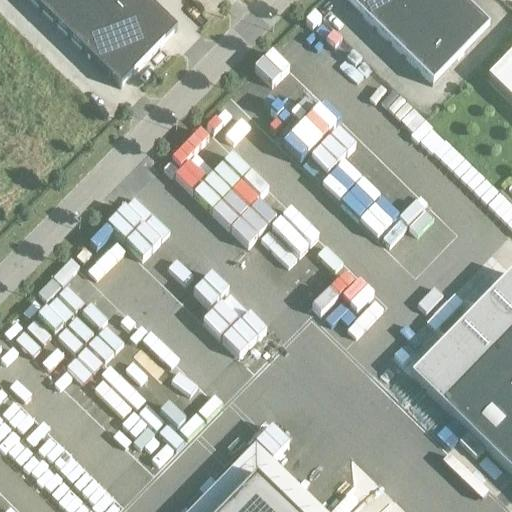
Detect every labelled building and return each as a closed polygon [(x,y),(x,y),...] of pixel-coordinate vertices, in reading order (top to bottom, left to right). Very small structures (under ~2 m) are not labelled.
[(51,0),(26,0),(39,13),(51,0)] [(54,27),(79,0),(51,0),(39,13),(54,27)] [(96,12),(83,0),(79,0),(54,27),(68,41),(96,12)] [(107,0),(83,0),(96,12),(107,0)] [(107,0),(96,12),(113,29),(141,0),(107,0)] [(176,34),(141,0),(113,29),(148,62),(176,34)] [(374,33),(402,3),(398,0),(348,0),(344,4),(374,33)] [(405,0),(402,3),(416,17),(424,24),(447,0),(405,0)] [(457,0),(447,0),(424,24),(431,31),(445,45),(474,16),(457,0)] [(388,47),(416,17),(402,3),(374,33),(388,47)] [(113,29),(96,12),(68,41),(85,58),(113,29)] [(489,31),(474,16),(445,45),(460,60),(489,31)] [(402,61),(431,31),(424,24),(416,17),(388,47),(402,61)] [(85,58),(120,91),(148,62),(113,29),(85,58)] [(417,74),(445,45),(431,31),(402,61),(417,74)] [(432,89),(460,60),(445,45),(417,74),(432,89)] [(511,107),(511,57),(487,83),(511,107)] [(511,334),(439,409),(511,480),(511,334)] [(284,511),(255,483),(226,511),(284,511)]
